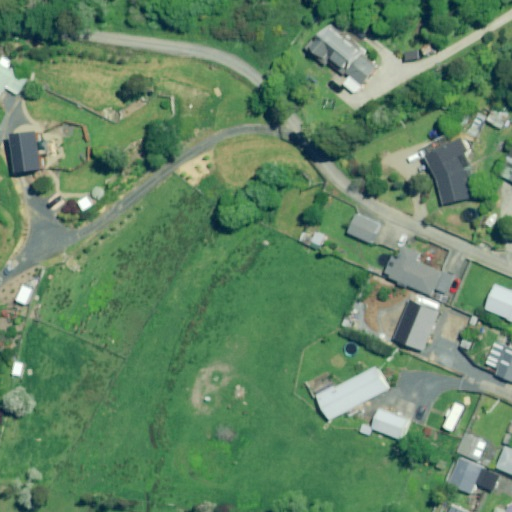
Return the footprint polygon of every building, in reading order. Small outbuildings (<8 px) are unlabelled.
[(352,37),(334,22),(310,52),(327,65),(330,62),(345,75),(347,72),(365,85),(378,68),(362,55),(369,47),(354,35),(352,37)] [(15,62),(6,57),(2,65),(0,64),(0,99),(2,100),(9,88),(20,94),(29,80),(11,69),(15,62)] [(470,154),(464,134),(426,146),(430,158),(432,157),(447,206),(475,197),(463,157),(470,154)] [(385,227),(359,215),(351,233),(377,245),(385,227)] [(328,238),(318,233),(312,246),(322,251),(328,238)] [(424,254),(407,247),(402,259),(396,256),(387,276),(434,296),(444,272),(421,263),(424,254)] [(511,288),(500,284),(489,310),(511,319),(511,288)] [(39,290),(29,285),(22,300),(32,305),(39,290)] [(511,347),(499,341),(488,364),(501,370),(499,376),(511,381),(511,347)] [(393,389),(382,367),(323,398),(335,420),(393,389)] [(413,421),(384,409),(376,428),(406,440),(413,421)] [(490,443),(468,434),(460,452),(482,462),(490,443)] [(511,447),(509,446),(499,468),(511,473),(511,447)] [(485,468),(462,458),(452,482),(475,491),(485,468)]
